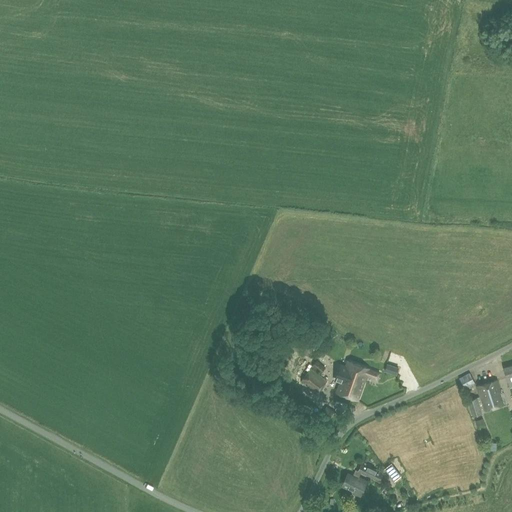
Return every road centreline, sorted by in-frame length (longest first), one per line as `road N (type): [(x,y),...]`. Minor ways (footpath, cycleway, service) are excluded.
road 1 (unclassified): [(299,511),(344,423),(511,343)]
road 2 (unclassified): [(194,511),(0,409)]
